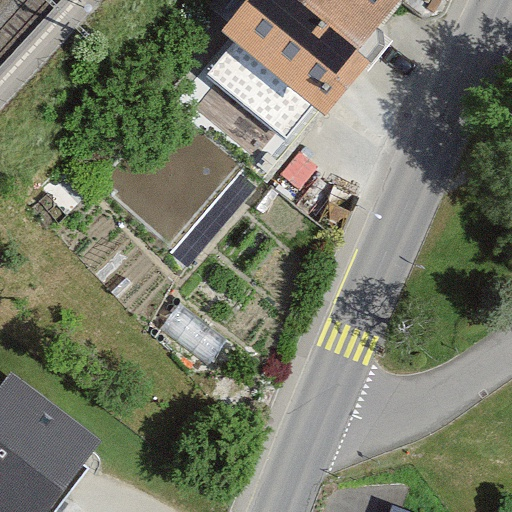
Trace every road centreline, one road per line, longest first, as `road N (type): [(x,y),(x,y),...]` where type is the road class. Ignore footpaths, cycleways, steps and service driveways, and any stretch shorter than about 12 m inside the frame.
road 1 (tertiary): [(321,404),(503,0)]
road 2 (residential): [(511,345),(447,389),(391,413),(363,416),(321,404)]
